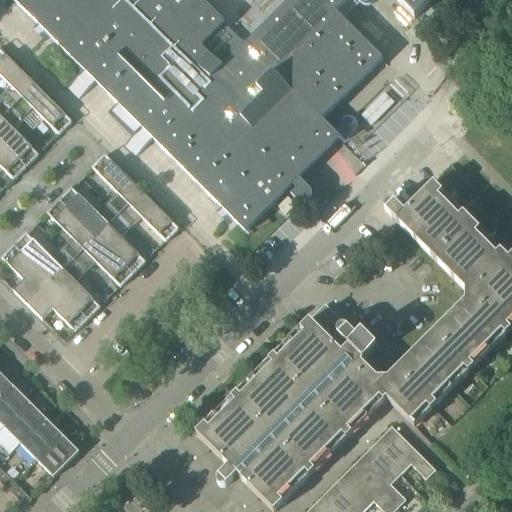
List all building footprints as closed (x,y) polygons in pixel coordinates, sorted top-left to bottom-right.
[(83,72),(232,221),(245,234),(286,193),(297,204),(298,205),(300,206),(301,206),(303,206),(305,206),(306,206),(308,205),(309,204),(310,202),(311,201),(311,199),(311,198),(311,196),(311,195),(310,193),(309,192),(298,181),(339,140),(321,122),(382,61),(335,14),(349,0),(355,0),(359,4),(360,5),(361,6),(363,7),(365,7),(366,7),(368,7),(370,6),(371,5),(373,4),(374,3),(374,1),(374,0),(393,0),(414,20),(433,0),(291,0),(245,46),(225,26),(198,0),(15,0),(14,2),(37,26),(34,29),(43,39),(47,36),(71,61),(83,72)] [(0,78),(10,89),(0,98),(0,99),(11,111),(22,101),(34,88),(4,58),(0,53),(0,78)] [(22,101),(11,111),(23,122),(33,112),(51,130),(58,137),(71,124),(64,118),(34,88),(22,101)] [(0,122),(1,121),(11,111),(0,99),(0,122)] [(1,121),(0,122),(0,144),(19,163),(25,170),(38,158),(31,151),(13,133),(23,122),(11,111),(1,121)] [(0,169),(6,176),(13,182),(25,170),(19,163),(0,144),(0,169)] [(116,195),(106,206),(118,218),(128,208),(141,195),(111,165),(104,158),(92,171),(98,177),(116,195)] [(237,402),(222,417),(208,431),(204,427),(195,436),(228,469),(217,479),(216,480),(216,481),(216,483),(216,484),(216,485),(217,487),(218,488),(219,489),(220,489),(222,489),(223,489),(224,489),(226,488),(227,487),(237,477),(271,511),(275,511),(368,420),(369,420),(372,417),(371,416),(386,401),(409,425),(421,414),(425,418),(441,401),(437,397),(448,386),(458,376),(462,381),(479,364),(475,360),(485,349),(495,339),(500,343),(508,335),(504,330),(511,322),(511,256),(508,260),(500,253),(496,257),(475,236),(479,232),(462,215),(458,219),(438,199),(442,194),(433,185),(404,214),(394,204),(391,202),(387,203),(384,205),(384,207),(383,208),(383,209),(383,210),(384,212),(385,213),(395,223),(396,224),(395,224),(464,292),(464,303),(387,380),(379,380),(361,365),(376,350),(361,334),(356,339),(347,329),(345,328),(344,327),(342,327),(341,327),(340,327),(338,329),(331,322),(336,318),(324,307),(307,324),(312,328),(237,402)] [(71,191),(59,203),(66,210),(96,240),(108,228),(118,218),(106,206),(96,216),(78,198),(71,191)] [(128,208),(118,218),(130,229),(140,219),(158,237),(165,244),(178,231),(171,225),(141,195),(128,208)] [(295,206),(286,198),(277,207),(286,216),(295,206)] [(71,241),(61,251),(73,263),(83,253),(96,240),(66,210),(59,203),(46,216),(53,223),(71,241)] [(108,228),(96,240),(126,270),(132,277),(145,265),(138,258),(120,240),(130,229),(118,218),(108,228)] [(26,236),(14,249),(20,255),(50,285),(63,273),(73,263),(61,251),(51,261),(33,243),(26,236)] [(83,253),(73,263),(85,275),(95,264),(113,283),(120,289),(132,277),(126,270),(96,240),(83,253)] [(13,294),(27,308),(50,285),(20,255),(14,249),(1,261),(8,268),(23,283),(13,294)] [(63,273),(50,285),(80,315),(87,322),(99,310),(93,303),(75,285),(85,275),(73,263),(63,273)] [(50,285),(27,308),(42,323),(52,312),(68,328),(75,335),(87,322),(80,315),(50,285)] [(0,400),(12,388),(0,376),(0,400)] [(0,400),(0,426),(4,430),(17,417),(28,405),(12,388),(0,400)] [(4,430),(20,446),(45,421),(28,405),(17,417),(4,430)] [(20,446),(37,463),(61,438),(45,421),(20,446)] [(377,448),(374,451),(400,478),(410,467),(426,483),(434,475),(435,474),(391,429),(390,431),(375,446),(377,448)] [(61,438),(37,463),(53,480),(78,455),(61,438)] [(353,467),(353,468),(397,511),(398,511),(406,503),(390,488),(400,478),(374,451),(370,454),(369,453),(354,467),(353,467)] [(340,485),(336,489),(359,511),(365,511),(373,505),(380,511),(397,511),(353,468),(338,483),(340,485)] [(0,476),(0,484),(8,492),(14,486),(2,474),(0,476)] [(316,505),(315,505),(316,506),(321,511),(359,511),(336,489),(333,492),(331,490),(316,505)] [(19,490),(13,497),(25,509),(31,502),(19,490)]
